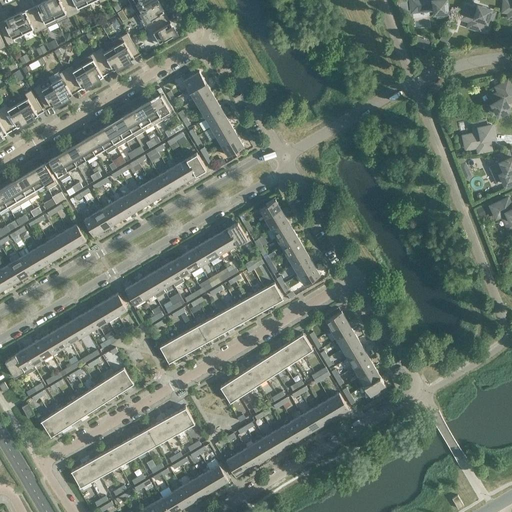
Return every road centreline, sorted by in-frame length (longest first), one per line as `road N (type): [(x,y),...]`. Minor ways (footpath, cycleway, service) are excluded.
road 1 (residential): [(76,511),(46,464),(352,277)]
road 2 (unclassified): [(0,342),(286,168)]
road 3 (unclassified): [(275,150),(0,311)]
road 4 (unclassified): [(282,161),(411,83),(511,60)]
road 5 (residential): [(210,36),(0,163)]
road 6 (residential): [(419,389),(222,511)]
road 7 (residential): [(275,150),(210,36)]
road 8 (unclassified): [(419,389),(352,277)]
road 9 (unclassified): [(352,277),(286,168)]
